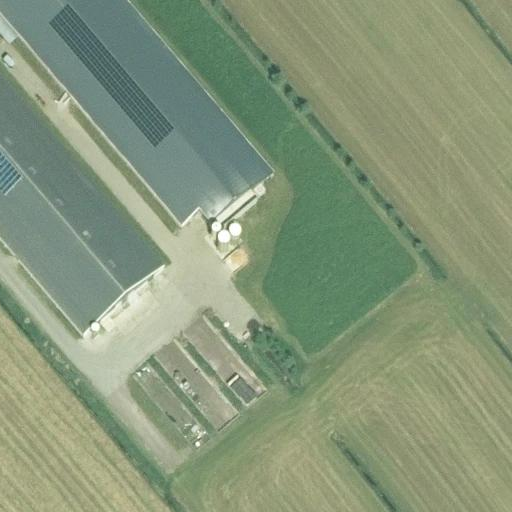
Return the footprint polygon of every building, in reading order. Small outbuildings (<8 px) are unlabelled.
[(272,180),(118,0),(0,0),(0,20),(180,232),(197,218),(210,232),(213,230),(248,200),(272,180)] [(163,272),(0,80),(0,245),(82,341),(163,272)] [(137,389),(150,403),(164,390),(150,376),(137,389)] [(192,456),(207,445),(185,417),(171,428),(192,456)] [(145,444),(159,460),(167,453),(153,437),(145,444)]
